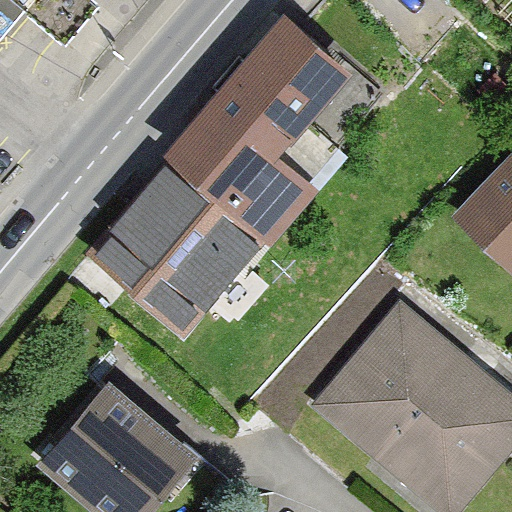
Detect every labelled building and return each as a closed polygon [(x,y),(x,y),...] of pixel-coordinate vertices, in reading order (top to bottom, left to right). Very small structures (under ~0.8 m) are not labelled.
[(165,159),(264,242),(319,178),(282,147),(351,64),(286,11),(165,159)] [(511,148),(450,211),(511,272),(511,271),(511,148)] [(165,159),(83,257),(182,340),(264,242),(165,159)] [(462,511),(511,456),(511,394),(402,298),(310,401),(436,511),(462,511)] [(147,511),(197,454),(107,377),(39,456),(104,511),(147,511)]
